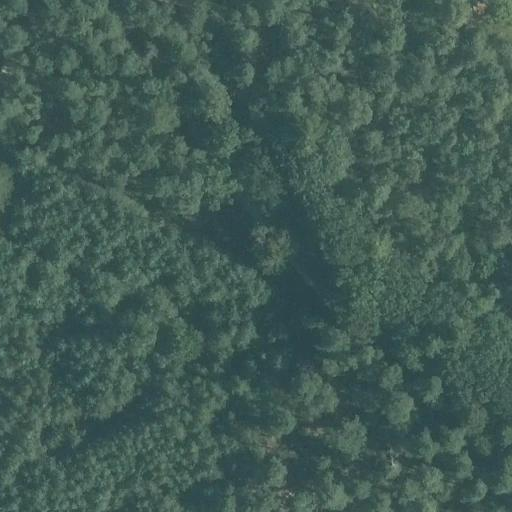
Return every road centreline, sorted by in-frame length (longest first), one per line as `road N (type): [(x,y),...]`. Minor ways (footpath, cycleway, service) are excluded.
road 1 (track): [(511,378),(278,250),(101,0)]
road 2 (track): [(278,250),(0,123)]
